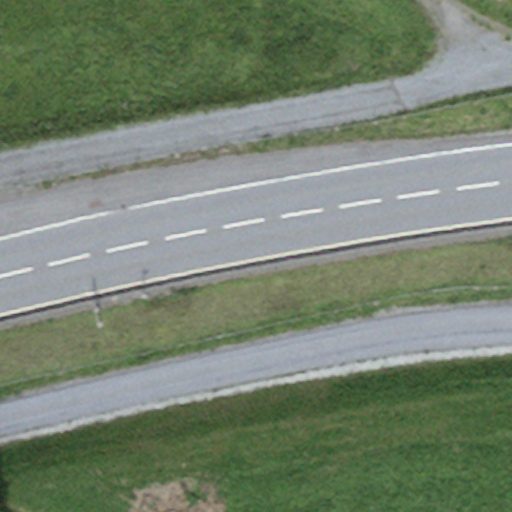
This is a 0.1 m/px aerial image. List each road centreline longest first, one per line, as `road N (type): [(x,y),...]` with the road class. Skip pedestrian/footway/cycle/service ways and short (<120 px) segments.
road 1 (track): [(511,73),(0,181)]
road 2 (track): [(0,420),(511,325)]
road 3 (primary): [(511,184),(220,228)]
road 4 (primary): [(220,228),(0,277)]
road 5 (primary): [(220,228),(0,238)]
